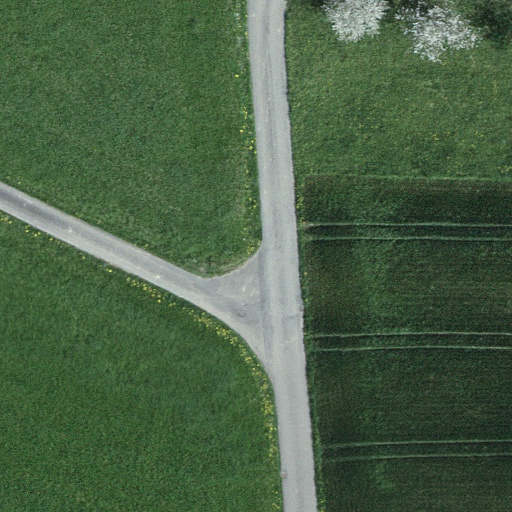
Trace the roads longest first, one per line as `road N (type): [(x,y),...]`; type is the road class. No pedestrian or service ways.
road 1 (residential): [(280,330),(267,0)]
road 2 (residential): [(0,195),(280,330)]
road 3 (residential): [(301,511),(280,330)]
